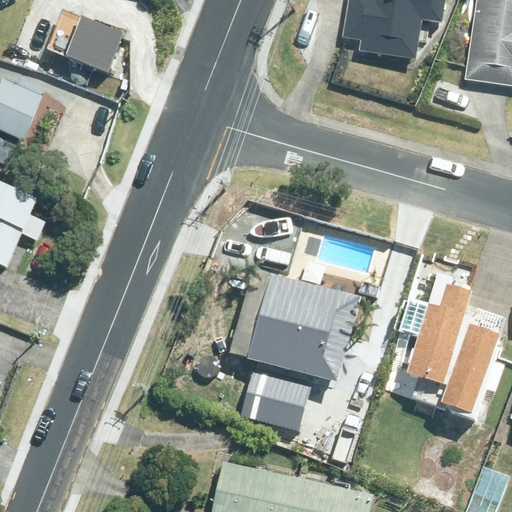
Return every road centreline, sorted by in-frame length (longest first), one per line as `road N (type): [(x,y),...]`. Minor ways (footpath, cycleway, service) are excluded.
road 1 (secondary): [(192,118),(35,511)]
road 2 (residential): [(511,207),(192,118)]
road 3 (secondary): [(239,0),(192,118)]
